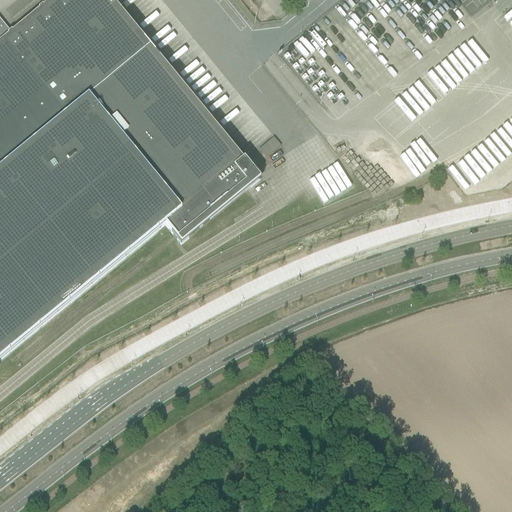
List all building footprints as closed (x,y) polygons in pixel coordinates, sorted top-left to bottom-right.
[(0,0),(0,360),(120,263),(164,226),(172,235),(176,241),(180,246),(188,239),(250,188),(259,181),(255,176),(243,161),(242,162),(155,56),(120,13),(109,0),(0,0)] [(352,33),(339,42),(354,64),(367,55),(352,33)] [(479,54),(466,66),(483,84),(496,73),(479,54)] [(425,116),(419,123),(436,140),(443,132),(425,116)] [(311,180),(323,204),(354,189),(342,164),(311,180)] [(483,194),(490,202),(509,188),(507,185),(511,181),(511,175),(506,180),(504,178),(483,194)]
